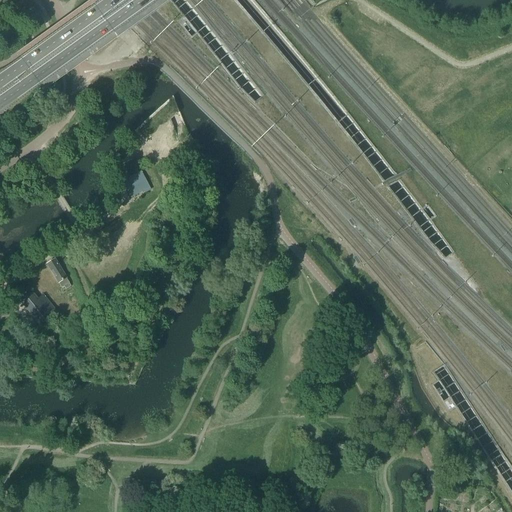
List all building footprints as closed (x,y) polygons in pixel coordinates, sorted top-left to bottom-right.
[(252,85),(261,98),(257,100),(254,102),(245,94),(241,89),(225,69),(207,44),(184,16),(170,0),(167,0),(182,17),(181,18),(176,22),(181,29),(191,41),(192,39),(197,36),(205,46),(224,70),(231,79),(239,90),(248,98),(252,102),(254,105),(258,102),(262,99),(263,98),(253,84),(246,74),(236,61),(217,36),(194,8),(187,0),(184,0),(192,9),(215,38),(234,62),(252,85)] [(454,254),(431,222),(437,217),(428,205),(422,209),(421,210),(421,209),(392,171),(376,150),(349,116),(308,65),(283,36),(273,24),(252,0),(249,0),(272,25),(306,66),(347,117),(374,151),(396,180),(398,182),(419,210),(422,214),(451,253),(445,258),(428,240),(410,217),(388,187),(386,185),(365,158),(338,124),(298,73),(263,32),(236,1),(235,0),(232,0),(235,3),(262,34),(296,75),(337,125),(364,159),(383,184),(384,186),(409,218),(413,224),(427,242),(438,254),(444,260),(452,255),(454,254)] [(85,32),(87,36),(91,40),(92,40),(107,29),(108,28),(90,4),(79,12),(85,32)] [(136,133),(138,135),(142,140),(132,150),(137,155),(147,145),(145,143),(146,142),(151,137),(150,135),(176,114),(177,113),(179,112),(173,96),(134,131),(136,133)] [(134,382),(0,372),(0,374),(135,384),(217,211),(179,112),(177,113),(182,125),(215,211),(134,382)] [(113,196),(100,164),(136,133),(134,131),(98,164),(111,195),(75,217),(69,220),(0,262),(0,264),(67,224),(79,216),(113,196)] [(135,166),(139,162),(135,158),(131,162),(135,166)] [(123,182),(131,198),(138,194),(145,191),(146,193),(150,190),(141,172),(123,182)] [(66,279),(66,278),(63,273),(55,260),(47,265),(58,283),(61,288),(62,288),(64,287),(66,290),(71,287),(69,284),(66,279)] [(20,302),(40,326),(56,311),(43,295),(38,299),(32,292),(20,302)] [(24,340),(25,347),(25,350),(31,349),(32,352),(42,351),(39,329),(29,330),(30,339),(24,340)] [(442,366),(444,365),(425,342),(415,348),(416,349),(425,343),(442,366)] [(434,373),(435,373),(436,372),(439,370),(442,368),(443,367),(450,377),(511,470),(511,472),(511,468),(452,376),(447,368),(444,365),(442,366),(438,369),(434,371),(433,372),(432,373),(437,381),(430,385),(433,389),(436,394),(448,413),(455,409),(500,477),(511,496),(511,492),(501,476),(441,384),(434,373)]
